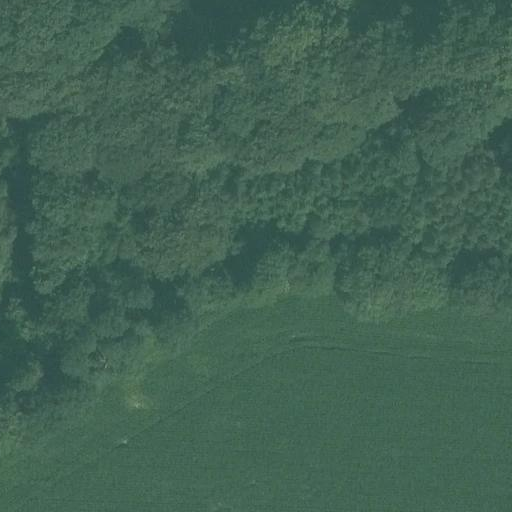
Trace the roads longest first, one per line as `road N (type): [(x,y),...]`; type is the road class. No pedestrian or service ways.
road 1 (unclassified): [(511,26),(208,40)]
road 2 (unclassified): [(139,46),(0,52)]
